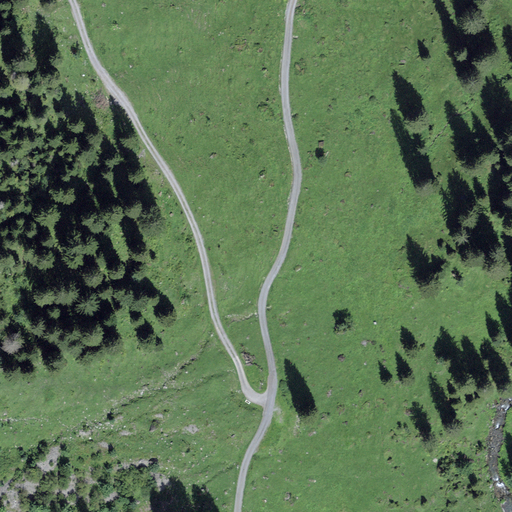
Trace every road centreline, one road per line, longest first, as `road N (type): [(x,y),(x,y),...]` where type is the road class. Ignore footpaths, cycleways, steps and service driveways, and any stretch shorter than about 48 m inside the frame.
road 1 (track): [(266,402),(247,390),(216,323),(186,208),(85,42),(72,0)]
road 2 (track): [(293,0),(284,83),(298,172),(285,246),(262,302),(272,372),(266,402)]
